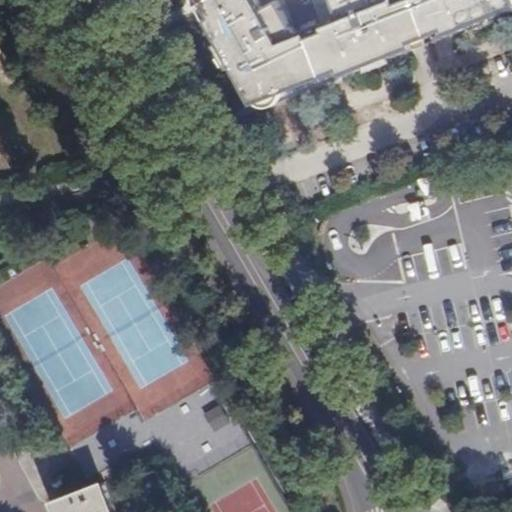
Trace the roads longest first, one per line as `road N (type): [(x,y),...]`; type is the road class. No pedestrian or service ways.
road 1 (tertiary): [(409,511),(100,0)]
road 2 (tertiary): [(78,0),(320,421),(359,511)]
